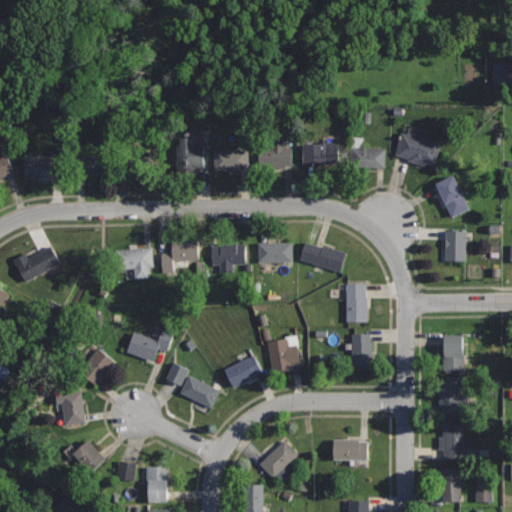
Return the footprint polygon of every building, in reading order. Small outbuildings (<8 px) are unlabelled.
[(409,126),(407,133),(401,131),(394,153),(409,158),(408,160),(425,165),(426,163),(435,165),(442,142),(424,137),(426,131),(409,126)] [(201,136),(180,137),(181,144),(177,144),(178,174),(199,173),(199,167),(206,167),(205,143),(201,143),(201,136)] [(284,139),(259,140),(260,167),(293,166),(292,146),(285,147),(284,139)] [(340,140),(302,140),(302,163),(326,163),(326,160),(340,160),(340,140)] [(387,148),(354,146),(353,166),(386,167),(387,148)] [(248,148),(215,149),(215,169),(249,168),(248,148)] [(111,151),(79,153),(80,175),(112,173),(111,151)] [(7,153),(0,155),(0,177),(14,172),(7,153)] [(59,156),(25,157),(26,179),(60,178),(59,156)] [(454,174),(436,182),(446,204),(448,203),(455,217),(471,210),(454,174)] [(468,230),(446,229),(445,260),(467,260),(468,230)] [(200,239),(172,240),(172,252),(162,252),(163,270),(174,270),(174,266),(188,266),(188,259),(201,258),(200,239)] [(348,251),(324,243),(323,246),(305,240),(299,259),(341,272),(348,251)] [(293,241),(258,242),(259,261),(294,260),(293,241)] [(247,243),(212,244),(212,264),(221,263),(221,272),(234,271),(234,264),(248,263),(247,243)] [(52,245),(29,258),(26,251),(13,258),(25,281),(61,262),(52,245)] [(153,246),(116,250),(118,269),(134,267),(135,278),(152,276),(151,266),(155,265),(153,246)] [(367,282),(346,282),(347,321),(372,320),(372,293),(367,293),(367,282)] [(0,285),(0,316),(3,318),(9,308),(3,305),(10,291),(0,285)] [(135,330),(128,350),(153,359),(158,346),(168,350),(175,331),(162,326),(158,339),(135,330)] [(297,333),(285,336),(286,338),(277,339),(280,351),(264,355),(267,369),(301,362),(298,346),(300,345),(297,333)] [(371,333),(354,333),(354,364),(374,364),(373,340),(371,340),(371,333)] [(464,333),(443,334),(444,369),(465,368),(464,333)] [(99,347),(80,369),(96,382),(114,360),(99,347)] [(252,347),(236,355),(240,361),(225,368),(234,386),(264,371),(252,347)] [(171,379),(188,385),(195,368),(178,361),(171,379)] [(189,373),(180,392),(212,407),(221,389),(189,373)] [(466,380),(442,380),(442,415),(466,415),(466,380)] [(82,389),(57,393),(61,425),(86,421),(82,389)] [(465,423),(444,423),(444,435),(438,435),(438,449),(445,449),(445,457),(463,457),(463,450),(474,450),(473,436),(465,436),(465,423)] [(286,438),(260,462),(279,483),(293,470),(288,465),(300,454),(286,438)] [(369,441),(361,441),(361,438),(334,438),(334,458),(369,458),(369,441)] [(89,439),(73,453),(90,472),(106,458),(89,439)] [(121,477),(138,479),(140,462),(123,460),(121,477)] [(169,465),(147,465),(147,481),(149,481),(149,500),(167,500),(167,479),(169,479),(169,465)] [(462,468),(441,468),(441,500),(462,500),(462,468)] [(480,501),(498,501),(498,476),(479,477),(480,501)] [(263,483),(242,484),(243,511),(270,511),(270,505),(264,505),(263,483)] [(89,511),(92,508),(70,495),(60,510),(62,511),(89,511)] [(369,511),(369,499),(349,500),(349,511),(369,511)]
